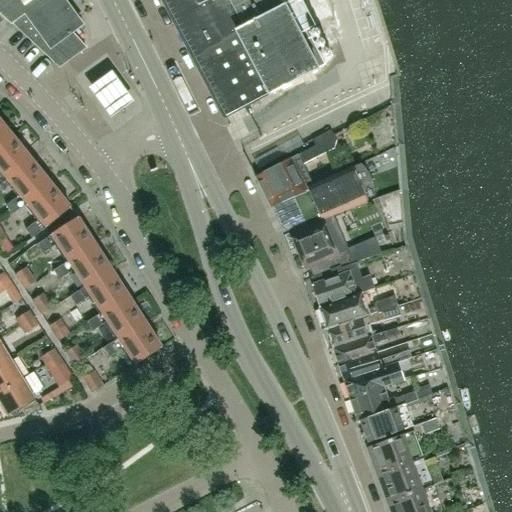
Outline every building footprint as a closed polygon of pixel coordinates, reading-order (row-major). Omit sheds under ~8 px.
[(0,0),(0,15),(10,25),(11,24),(56,67),(84,47),(71,32),(80,25),(62,0),(0,0)] [(160,0),(223,118),(244,107),(279,89),(281,93),(318,73),(316,69),(279,0),(160,0)] [(131,98),(109,67),(101,74),(86,84),(109,114),(122,105),(131,98)] [(0,122),(0,144),(11,136),(0,122)] [(313,146),(254,177),(269,208),(276,205),(312,189),(311,185),(312,185),(302,165),(332,149),(335,141),(329,130),(310,140),(313,146)] [(11,136),(0,144),(0,184),(3,182),(30,160),(11,136)] [(30,160),(3,182),(15,196),(4,206),(11,214),(22,205),(49,183),(30,160)] [(282,215),(289,233),(323,219),(323,218),(374,199),(375,193),(374,189),(371,180),(367,172),(362,166),(358,164),(312,185),(311,185),(312,189),(276,205),(282,215)] [(49,183),(22,205),(35,221),(24,230),(31,239),(42,230),(69,208),(49,183)] [(42,254),(53,246),(64,263),(93,244),(76,218),(47,236),(35,244),(42,254)] [(323,219),(289,233),(288,233),(304,269),(307,268),(312,278),(351,264),(345,250),(335,254),(321,220),(323,219)] [(93,244),(64,263),(81,289),(110,270),(93,244)] [(354,263),(351,264),(312,278),(309,278),(311,285),(310,286),(318,308),(360,293),(373,289),(368,275),(360,278),(354,263)] [(24,268),(14,275),(23,289),(34,282),(24,268)] [(126,296),(110,270),(81,289),(97,314),(126,296)] [(0,284),(8,280),(3,272),(0,273),(0,284)] [(8,280),(0,284),(0,294),(4,292),(8,298),(2,302),(6,308),(20,299),(8,280)] [(51,308),(42,293),(31,300),(40,315),(51,308)] [(365,310),(360,293),(318,308),(325,329),(386,309),(397,306),(393,296),(373,303),(375,307),(365,310)] [(143,322),(126,296),(97,314),(114,340),(143,322)] [(389,318),(386,309),(325,329),(332,350),(395,330),(395,329),(369,337),(369,336),(365,337),(362,326),(389,318)] [(19,327),(33,319),(28,311),(14,320),(19,327)] [(37,325),(33,319),(19,327),(23,334),(37,325)] [(58,319),(47,326),(57,341),(67,334),(58,319)] [(143,322),(114,340),(131,367),(160,348),(143,322)] [(395,330),(332,350),(337,365),(374,353),(371,344),(397,336),(395,330)] [(97,375),(122,362),(110,340),(85,353),(97,375)] [(0,365),(9,360),(0,345),(0,365)] [(75,345),(64,352),(74,367),(85,360),(75,345)] [(44,366),(58,357),(53,349),(39,358),(44,366)] [(377,362),(374,353),(337,365),(342,381),(379,369),(379,368),(397,363),(410,358),(407,351),(377,362)] [(58,357),(44,366),(48,372),(51,370),(61,385),(72,378),(58,357)] [(0,392),(21,380),(9,360),(0,365),(0,392)] [(401,374),(397,363),(379,368),(379,369),(342,381),(348,398),(381,387),(382,387),(413,377),(410,371),(401,374)] [(90,393),(101,386),(92,371),(81,378),(90,393)] [(33,400),(21,380),(0,392),(0,403),(7,415),(33,400)] [(387,403),(382,387),(381,387),(348,398),(356,421),(358,420),(404,405),(416,400),(413,393),(387,403)] [(404,405),(358,420),(367,443),(386,436),(412,426),(404,405)] [(412,431),(384,441),(368,447),(378,475),(422,458),(412,431)] [(432,486),(422,458),(378,475),(388,502),(432,486)] [(442,511),(432,486),(388,502),(392,511),(442,511)]
